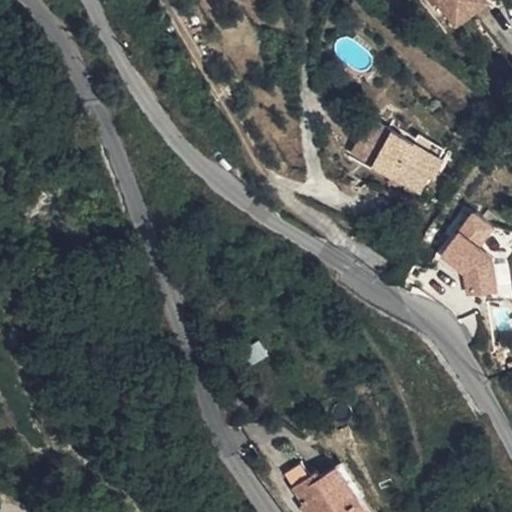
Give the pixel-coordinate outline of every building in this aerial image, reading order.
[(417,0),(444,30),(459,17),(446,3),(449,0),(417,0)] [(459,17),(476,3),(473,0),(449,0),(446,3),(459,17)] [(423,182),(432,161),(429,160),(401,147),(356,126),(338,165),(379,185),(389,190),(410,200),(418,181),(423,182)] [(404,139),(401,147),(429,160),(433,153),(404,139)] [(385,197),(389,190),(379,185),(375,192),(385,197)] [(510,288),(505,215),(462,217),(465,261),(470,261),(472,290),(510,288)] [(305,511),(367,511),(339,468),(296,497),(305,511)]
